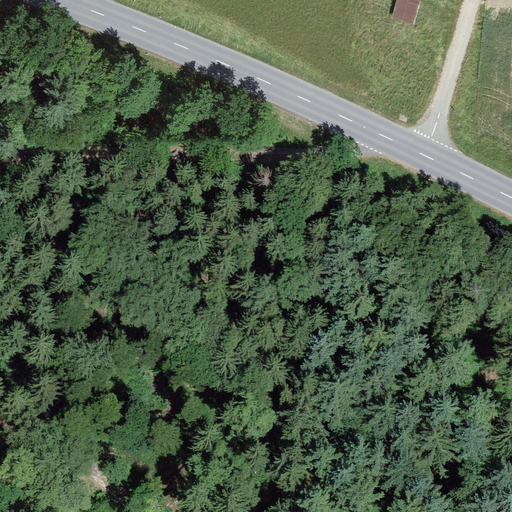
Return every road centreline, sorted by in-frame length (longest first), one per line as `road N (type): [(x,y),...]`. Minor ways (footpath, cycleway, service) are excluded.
road 1 (tertiary): [(511,198),(309,101),(63,0)]
road 2 (track): [(0,161),(327,153),(380,134)]
road 3 (track): [(140,511),(0,391)]
road 4 (track): [(470,0),(426,157)]
